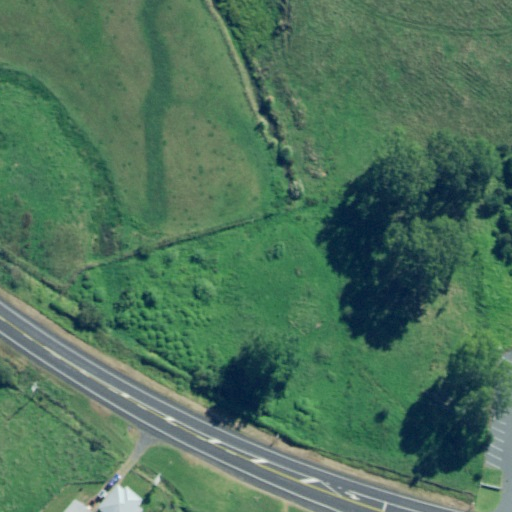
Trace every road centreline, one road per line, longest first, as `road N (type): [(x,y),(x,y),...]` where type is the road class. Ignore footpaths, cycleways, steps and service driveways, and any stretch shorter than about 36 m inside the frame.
road 1 (trunk): [(377,511),(254,466),(158,417)]
road 2 (trunk): [(158,417),(0,316)]
